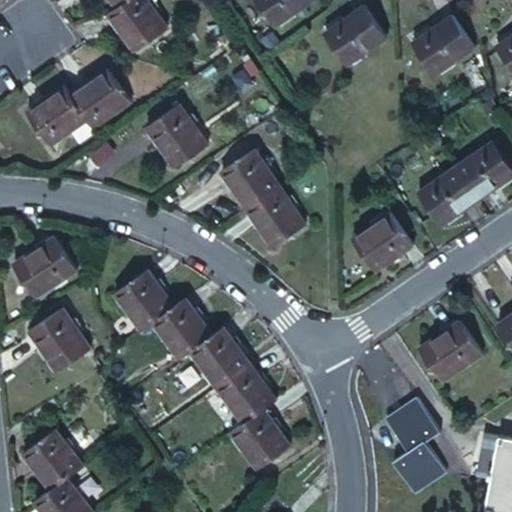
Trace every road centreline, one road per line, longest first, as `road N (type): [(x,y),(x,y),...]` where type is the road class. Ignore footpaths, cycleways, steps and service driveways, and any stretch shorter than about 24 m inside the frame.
road 1 (residential): [(0,193),(43,191),(140,222),(290,321),(309,357)]
road 2 (residential): [(511,219),(309,357)]
road 3 (residential): [(309,357),(330,402),(349,480),(345,511)]
